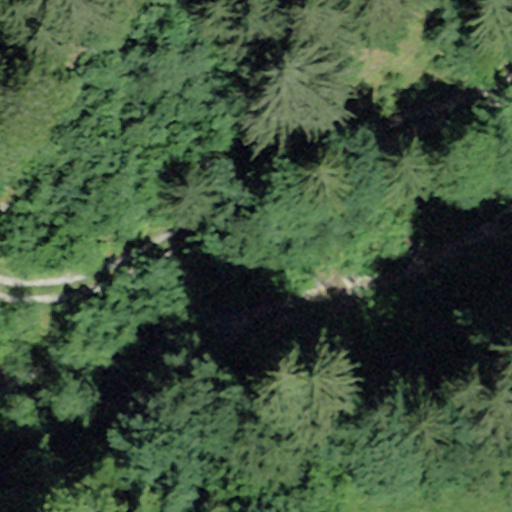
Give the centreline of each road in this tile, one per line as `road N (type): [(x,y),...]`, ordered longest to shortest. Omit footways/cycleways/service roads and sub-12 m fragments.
road 1 (track): [(511,86),(437,104),(0,255)]
road 2 (track): [(156,0),(161,23),(0,255)]
